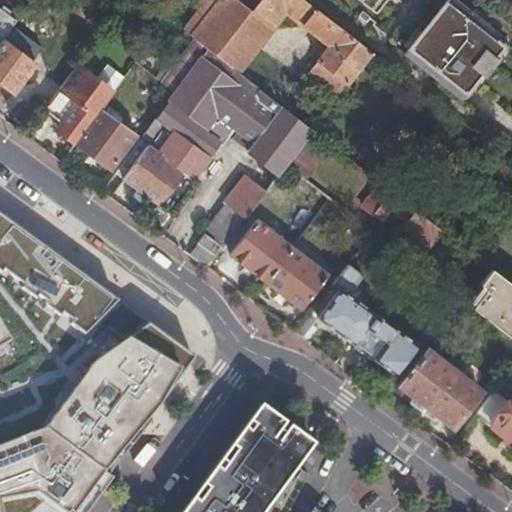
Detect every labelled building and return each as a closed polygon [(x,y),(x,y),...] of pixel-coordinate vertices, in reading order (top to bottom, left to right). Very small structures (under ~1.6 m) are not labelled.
[(273,26),(240,0),(189,0),(173,21),(191,35),(237,71),(273,26)] [(300,80),(329,103),(370,50),(305,0),(240,0),(273,26),(285,11),(301,23),(307,15),(334,36),(300,80)] [(350,0),(373,17),(386,0),(350,0)] [(438,0),(420,25),(460,56),(489,19),(483,14),(486,10),(475,1),(472,5),(464,0),(438,0)] [(186,254),(204,267),(285,162),(311,128),(237,71),(191,35),(169,64),(158,78),(173,89),(152,117),(151,116),(111,170),(169,213),(194,180),(189,176),(214,142),(218,144),(230,127),(234,130),(228,138),(258,161),(246,177),(242,175),(222,202),(223,203),(201,234),(200,233),(194,242),(195,243),(186,254)] [(33,61),(1,37),(0,39),(0,82),(12,91),(33,61)] [(158,78),(169,64),(164,61),(153,74),(158,78)] [(72,142),(99,105),(111,89),(75,63),(43,109),(60,121),(54,129),(72,142)] [(72,142),(107,168),(135,132),(99,105),(72,142)] [(311,128),(285,162),(302,175),(328,141),(311,128)] [(390,203),(397,195),(378,180),(371,189),(373,190),(382,197),(372,209),(371,211),(379,218),(390,203)] [(363,202),(372,209),(382,197),(373,190),(363,202)] [(407,216),(413,208),(397,195),(390,203),(407,216)] [(401,224),(426,244),(439,227),(413,208),(407,216),(401,224)] [(0,511),(78,511),(195,350),(0,211),(0,511)] [(262,280),(289,245),(254,219),(227,254),(262,280)] [(325,272),(289,245),(262,280),(298,307),(325,272)] [(370,358),(392,374),(415,344),(351,296),(357,288),(352,285),(361,274),(344,261),(291,331),(303,340),(314,324),(311,322),(314,318),(350,344),(349,346),(368,360),(370,358)] [(482,287),(468,305),(511,340),(511,284),(488,266),(476,283),(482,287)] [(438,314),(452,325),(467,305),(453,294),(438,314)] [(418,410),(450,369),(424,348),(396,384),(410,396),(407,401),(418,410)] [(477,390),(450,369),(418,410),(432,421),(436,416),(450,426),(477,390)] [(488,426),(487,427),(511,446),(511,389),(498,378),(471,413),(488,426)] [(266,511),(288,483),(314,447),(263,409),(236,445),(186,511),(266,511)]
